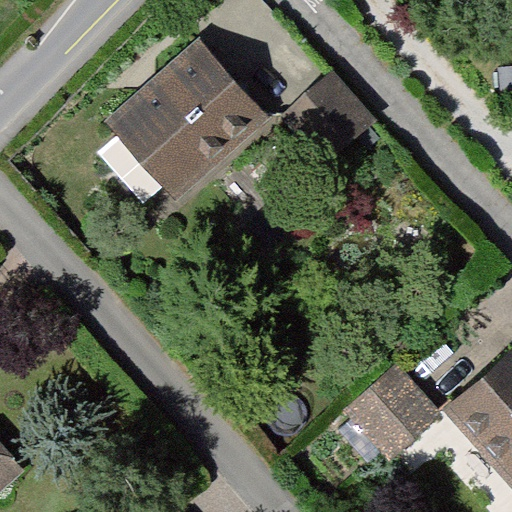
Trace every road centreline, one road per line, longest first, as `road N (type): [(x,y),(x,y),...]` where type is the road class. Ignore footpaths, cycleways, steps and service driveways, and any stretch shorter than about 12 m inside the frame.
road 1 (residential): [(0,199),(278,511)]
road 2 (residential): [(311,0),(511,228)]
road 3 (residential): [(0,107),(100,0)]
